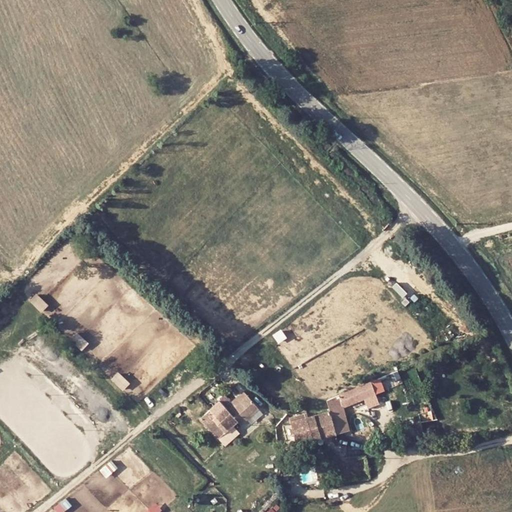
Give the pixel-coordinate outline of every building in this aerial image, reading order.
[(58,255),(64,261),(69,255),(63,250),(58,255)] [(42,311),(49,304),(38,293),(31,299),(42,311)] [(408,390),(423,384),(416,365),(401,370),(408,390)] [(397,369),(382,376),(387,387),(402,380),(397,369)] [(113,377),(123,388),(129,383),(119,372),(113,377)] [(329,412),(343,408),(376,392),(371,381),(326,399),(329,412)] [(243,391),(225,406),(229,411),(247,396),(243,391)] [(247,396),(229,411),(239,423),(257,408),(247,396)] [(343,408),(329,412),(336,433),(348,430),(343,408)] [(313,439),(321,437),(336,433),(329,412),(315,415),(308,417),(313,439)] [(291,417),(292,421),(297,443),(310,439),(303,418),(308,417),(307,413),(291,417)] [(310,439),(313,439),(308,417),(303,418),(310,439)] [(160,511),(163,510),(158,503),(143,511),(160,511)]
